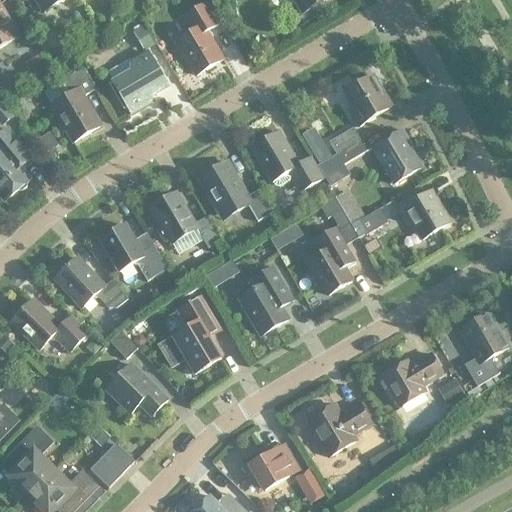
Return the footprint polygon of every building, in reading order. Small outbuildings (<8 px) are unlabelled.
[(67,0),(35,0),(44,14),(67,0)] [(327,0),(292,0),(302,15),(327,0)] [(197,77),(223,62),(206,34),(219,26),(206,5),(184,18),(191,29),(189,35),(176,43),(197,77)] [(0,49),(19,39),(0,7),(0,49)] [(144,27),(132,34),(143,52),(155,45),(144,27)] [(145,101),(168,88),(148,55),(132,64),(136,71),(114,84),(132,116),(148,106),(145,101)] [(40,57),(27,65),(33,75),(46,67),(40,57)] [(84,98),(96,91),(83,69),(61,82),(68,93),(66,99),(52,108),(73,144),(101,128),(84,98)] [(350,112),(360,128),(392,109),(373,78),(345,94),(354,110),(350,112)] [(0,101),(0,126),(12,117),(0,101)] [(314,130),(303,137),(319,163),(330,156),(314,130)] [(329,144),(336,156),(361,142),(353,130),(329,144)] [(15,163),(26,154),(7,131),(0,137),(0,196),(5,203),(18,192),(22,193),(27,188),(27,184),(30,182),(15,163)] [(403,132),(372,150),(394,186),(422,170),(410,149),(412,148),(403,132)] [(49,134),(38,141),(46,154),(58,147),(49,134)] [(291,178),(298,188),(306,184),(309,189),(323,181),(310,160),(298,167),(278,134),(252,149),(273,184),(285,176),(291,178)] [(367,153),(361,142),(336,156),(343,167),(367,153)] [(336,156),(318,167),(330,188),(349,177),(343,167),(336,156)] [(258,223),(274,214),(260,191),(248,198),(227,164),(199,181),(208,196),(207,199),(212,206),(215,207),(223,222),(248,207),(258,223)] [(412,235),(418,232),(424,241),(450,225),(431,193),(399,212),(412,235)] [(208,250),(221,243),(206,219),(195,225),(177,194),(150,210),(162,230),(159,231),(158,235),(163,243),(166,244),(170,242),(172,246),(197,231),(208,250)] [(334,200),(319,209),(327,222),(332,219),(333,219),(341,233),(351,227),(334,200)] [(380,210),(358,223),(367,237),(388,224),(380,210)] [(126,227),(100,242),(119,274),(133,266),(138,268),(147,283),(168,271),(157,252),(145,259),(126,227)] [(329,297),(352,283),(344,270),(354,263),(335,231),(316,242),(323,255),(309,263),(329,297)] [(108,310),(117,310),(128,301),(112,282),(104,288),(77,260),(55,280),(82,310),(93,300),(99,300),(108,310)] [(261,337),(289,321),(281,309),(294,302),(274,269),(252,283),(257,291),(239,301),(261,337)] [(220,271),(207,278),(214,290),(226,282),(220,271)] [(145,296),(132,305),(138,314),(151,305),(145,296)] [(178,313),(188,330),(173,339),(195,376),(222,361),(205,333),(217,327),(200,299),(178,313)] [(51,341),(57,341),(71,354),(88,336),(71,318),(60,329),(33,302),(12,324),(40,352),(51,341)] [(127,305),(120,312),(130,323),(137,316),(127,305)] [(478,389),(500,376),(493,364),(494,358),(508,350),(488,315),(460,332),(477,360),(465,367),(478,389)] [(109,343),(126,361),(138,351),(121,332),(109,343)] [(4,337),(0,341),(0,350),(5,356),(14,347),(4,337)] [(94,342),(86,350),(94,357),(102,349),(94,342)] [(400,409),(426,394),(423,389),(444,377),(431,356),(411,368),(407,363),(382,378),(400,409)] [(152,418),(168,402),(132,366),(106,392),(131,416),(140,406),(152,418)] [(456,381),(444,389),(452,403),(465,396),(456,381)] [(335,406),(308,422),(329,459),(356,443),(353,437),(372,426),(360,406),(341,417),(335,406)] [(0,412),(0,440),(17,422),(3,409),(0,412)] [(24,490),(31,497),(55,472),(39,457),(51,445),(37,431),(7,462),(17,471),(9,479),(22,492),(24,490)] [(99,431),(91,440),(100,449),(109,440),(99,431)] [(394,446),(382,454),(390,467),(402,459),(394,446)] [(117,448),(95,470),(99,474),(95,477),(109,491),(134,464),(117,448)] [(259,482),(265,493),(299,473),(284,448),(265,459),(262,453),(242,465),(254,485),(259,482)] [(70,488),(55,472),(31,497),(37,504),(36,505),(42,511),(55,511),(57,510),(58,511),(74,511),(97,489),(83,475),(70,488)] [(307,473),(297,479),(305,493),(315,487),(307,473)] [(195,511),(245,511),(234,501),(224,511),(210,497),(195,511)]
